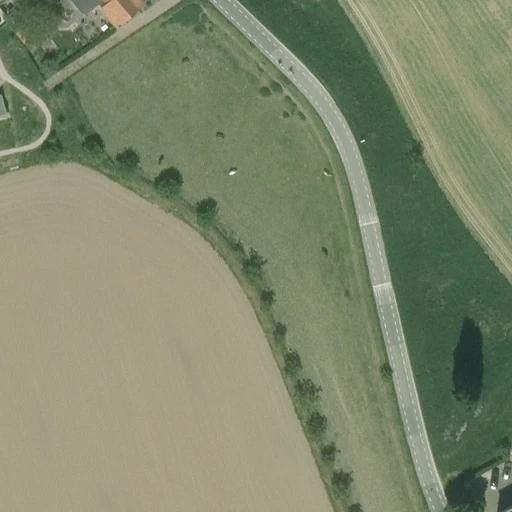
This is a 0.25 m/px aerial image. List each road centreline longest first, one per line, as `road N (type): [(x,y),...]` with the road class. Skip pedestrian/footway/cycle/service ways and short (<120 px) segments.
road 1 (unclassified): [(439,511),(412,435),(348,148),(329,111),(220,0)]
road 2 (unknown): [(0,176),(105,179),(172,208),(200,231),(244,287),(335,511)]
